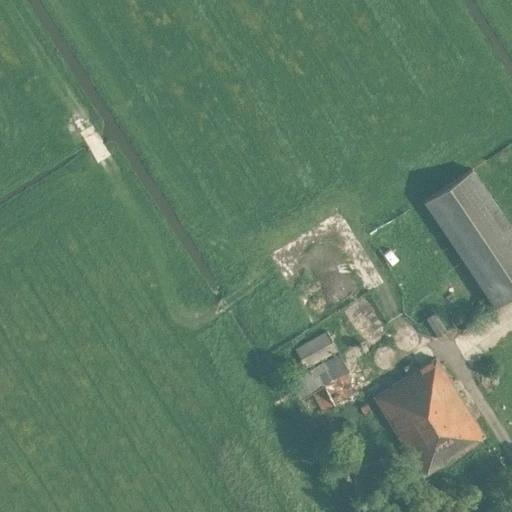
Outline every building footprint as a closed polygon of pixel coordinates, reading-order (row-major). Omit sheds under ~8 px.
[(494,307),(511,294),(511,228),(471,168),(423,200),(494,307)] [(425,318),(437,336),(446,331),(435,312),(425,318)] [(305,367),(337,350),(326,330),(295,348),(305,367)] [(289,381),(294,390),(299,399),(311,392),(323,411),(360,391),(339,353),(289,381)] [(484,435),(434,356),(373,396),(422,474),(444,461),(445,462),(463,451),(462,449),(484,435)]
